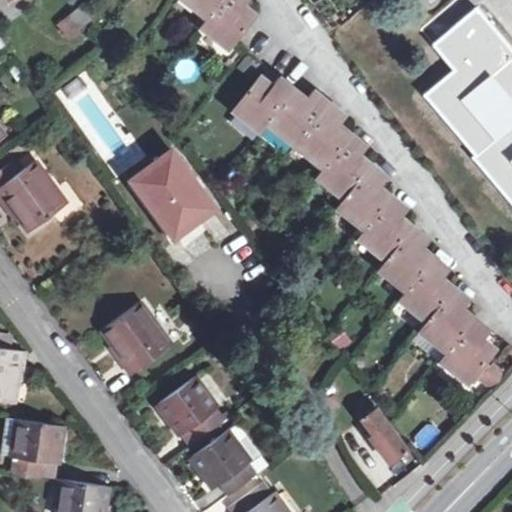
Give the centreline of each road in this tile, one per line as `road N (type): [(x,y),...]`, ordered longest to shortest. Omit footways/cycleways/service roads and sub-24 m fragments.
road 1 (residential): [(273,0),(511,319)]
road 2 (residential): [(0,282),(172,511)]
